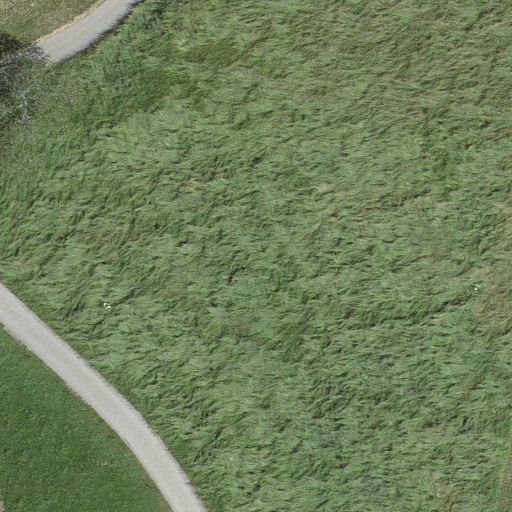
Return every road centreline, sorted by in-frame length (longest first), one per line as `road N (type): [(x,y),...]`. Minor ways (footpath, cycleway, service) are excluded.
road 1 (unclassified): [(0,303),(136,432),(190,511)]
road 2 (residential): [(0,86),(60,62),(140,0)]
